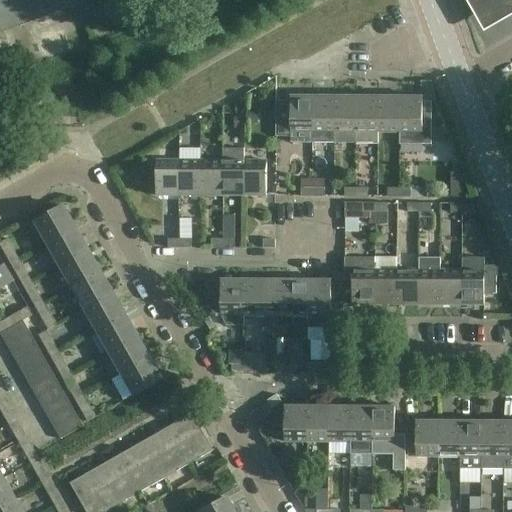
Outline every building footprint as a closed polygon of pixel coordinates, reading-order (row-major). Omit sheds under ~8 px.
[(0,0),(0,34),(91,0),(0,0)] [(511,12),(511,0),(465,0),(482,30),(511,12)] [(314,97),(291,97),(291,102),(277,102),(276,138),(292,138),(292,143),(314,143),(314,97)] [(314,143),(335,143),(335,98),(314,97),(314,143)] [(357,98),(335,98),(335,143),(357,143),(357,98)] [(379,143),(379,133),(379,98),(357,98),(357,143),(379,143)] [(379,133),(400,133),(400,98),(379,98),(379,133)] [(423,98),(400,98),(400,133),(400,144),(431,145),(431,102),(423,102),(423,98)] [(246,108),(246,125),(258,125),(258,108),(246,108)] [(244,130),(244,119),(235,119),(235,130),(244,130)] [(223,162),(223,197),(245,197),(245,162),(245,154),(223,154),(223,162)] [(180,197),(180,161),(157,161),(157,197),(180,197)] [(180,161),(180,197),(201,197),(201,161),(180,161)] [(201,161),(201,197),(223,197),(223,162),(201,161)] [(267,162),(245,162),(245,197),(267,197),(267,162)] [(468,197),(465,185),(451,185),(451,197),(468,197)] [(313,197),(313,189),(301,188),(301,197),(313,197)] [(325,189),(313,189),(313,197),(325,197),(325,189)] [(357,198),(357,189),(345,189),(345,197),(357,198)] [(368,189),(357,189),(357,198),(368,198),(368,189)] [(400,198),(400,189),(388,189),(388,198),(400,198)] [(411,189),(400,189),(400,198),(411,198),(411,189)] [(376,225),(376,204),(346,204),(346,219),(370,219),(370,225),(376,225)] [(388,225),(388,204),(376,204),(376,225),(388,225)] [(408,213),(420,213),(420,204),(408,204),(408,213)] [(420,204),(420,213),(431,213),(431,204),(420,204)] [(451,213),(463,213),(463,205),(451,204),(451,213)] [(474,213),(474,205),(463,205),(463,213),(474,213)] [(49,245),(76,229),(64,207),(36,223),(49,245)] [(180,222),(180,240),(180,249),(192,249),(192,240),(191,240),(191,222),(180,222)] [(49,245),(61,266),(89,250),(76,229),(49,245)] [(0,243),(0,244),(12,265),(20,261),(8,239),(0,243)] [(180,249),(180,240),(168,240),(168,249),(180,249)] [(223,249),(223,240),(211,240),(211,249),(223,249)] [(235,240),(223,240),(223,249),(235,249),(235,240)] [(275,249),(275,240),(264,240),(264,249),(275,249)] [(61,266),(73,288),(101,272),(89,250),(61,266)] [(0,256),(0,288),(14,281),(0,256)] [(342,306),(376,306),(376,258),(345,258),(344,281),(342,281),(342,306)] [(376,258),(376,306),(398,306),(398,270),(398,258),(376,258)] [(419,306),(441,306),(441,271),(441,259),(419,258),(419,270),(419,306)] [(462,259),(462,271),(462,306),(485,306),(485,259),(462,259)] [(12,265),(19,278),(24,287),(33,282),(20,261),(12,265)] [(398,306),(419,306),(419,270),(398,270),(398,306)] [(441,306),(462,306),(462,271),(441,271),(441,306)] [(73,288),(86,309),(113,293),(101,272),(73,288)] [(244,316),(244,281),(206,281),(206,300),(215,316),(221,316),(227,328),(244,328),(244,316)] [(266,281),(244,281),(244,316),(266,317),(266,281)] [(287,281),(266,281),(266,317),(287,317),(287,281)] [(287,281),(287,317),(309,317),(309,281),(287,281)] [(342,317),(342,306),(342,281),(309,281),(309,317),(309,329),(331,329),(331,317),(342,317)] [(24,287),(37,309),(45,304),(33,282),(24,287)] [(86,309),(98,331),(126,315),(113,293),(86,309)] [(45,304),(37,309),(49,330),(57,325),(45,304)] [(28,307),(6,319),(11,328),(23,321),(33,316),(28,307)] [(98,331),(110,352),(138,337),(126,315),(98,331)] [(0,334),(1,334),(11,328),(6,319),(0,322),(0,334)] [(1,334),(7,345),(30,332),(23,321),(11,328),(1,334)] [(39,336),(51,358),(60,353),(48,331),(39,336)] [(7,345),(13,356),(36,343),(30,332),(7,345)] [(110,352),(122,374),(150,358),(138,337),(110,352)] [(13,356),(19,366),(42,353),(36,343),(13,356)] [(287,352),(287,366),(287,375),(299,375),(299,366),(299,352),(287,352)] [(19,366),(25,376),(47,363),(42,353),(19,366)] [(60,353),(51,358),(64,379),(72,374),(60,353)] [(163,381),(150,358),(122,374),(135,396),(163,381)] [(25,376),(31,387),(54,374),(47,363),(25,376)] [(244,375),(244,366),(232,366),(232,375),(244,375)] [(244,375),(256,375),(256,366),(244,366),(244,375)] [(275,375),(287,375),(287,366),(275,366),(275,375)] [(331,375),(331,367),(319,367),(319,375),(331,375)] [(31,387),(37,397),(60,384),(54,374),(31,387)] [(64,379),(76,400),(85,395),(72,374),(64,379)] [(37,397),(43,407),(65,394),(60,384),(37,397)] [(43,407),(48,418),(71,405),(65,394),(43,407)] [(15,416),(3,395),(0,396),(0,409),(7,421),(15,416)] [(85,395),(76,400),(89,423),(97,418),(85,395)] [(277,395),(267,402),(272,409),(282,403),(277,395)] [(48,418),(55,428),(77,415),(71,405),(48,418)] [(285,443),(308,443),(308,407),(285,407),(285,443)] [(329,407),(308,407),(308,443),(329,443),(329,407)] [(351,408),(329,407),(329,443),(351,443),(351,408)] [(351,455),(373,455),(373,408),(351,408),(351,443),(351,455)] [(395,408),(373,408),(373,455),(395,455),(395,473),(407,473),(407,437),(395,437),(395,408)] [(168,428),(189,465),(215,451),(193,414),(168,428)] [(77,415),(55,428),(62,441),(85,428),(77,415)] [(15,416),(7,421),(19,443),(27,438),(15,416)] [(417,457),(439,457),(440,422),(417,422),(417,457)] [(461,422),(440,422),(439,457),(461,457),(461,422)] [(461,422),(461,457),(483,457),(483,422),(461,422)] [(504,422),(483,422),(483,457),(483,469),(504,469),(504,422)] [(168,428),(144,443),(165,479),(189,465),(168,428)] [(39,459),(27,438),(19,443),(31,464),(39,459)] [(141,493),(165,479),(144,443),(120,456),(141,493)] [(120,456),(96,471),(117,507),(141,493),(120,456)] [(39,459),(31,464),(44,486),(52,481),(39,459)] [(86,511),(108,511),(117,507),(96,471),(71,485),(86,511)] [(0,481),(0,510),(17,501),(16,500),(24,495),(12,475),(4,479),(0,481)] [(64,502),(52,481),(44,486),(55,507),(64,502)] [(294,483),(294,493),(305,493),(305,483),(294,483)] [(236,511),(228,498),(203,511),(236,511)] [(470,498),(470,511),(482,511),(483,511),(480,511),(480,498),(470,498)] [(0,510),(0,511),(23,511),(17,501),(0,510)] [(360,501),(360,511),(372,511),(373,511),(373,501),(360,501)] [(69,511),(64,502),(55,507),(58,511),(69,511)] [(439,511),(450,511),(451,502),(439,502),(439,511)]
